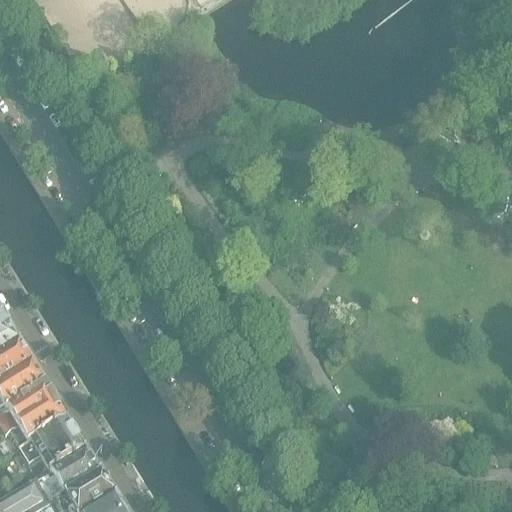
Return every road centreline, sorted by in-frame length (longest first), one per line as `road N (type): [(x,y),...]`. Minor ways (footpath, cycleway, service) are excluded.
road 1 (residential): [(276,511),(0,62)]
road 2 (residential): [(0,284),(140,511)]
